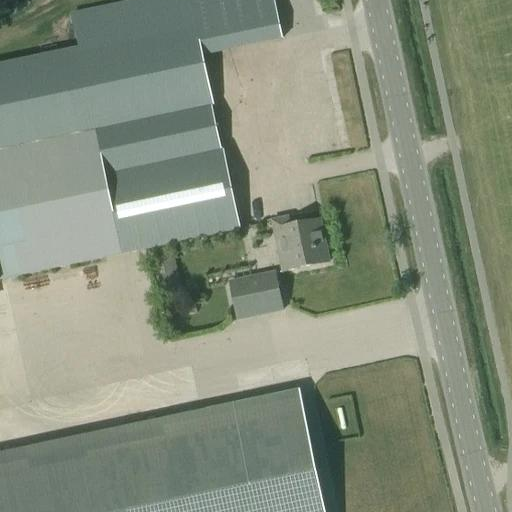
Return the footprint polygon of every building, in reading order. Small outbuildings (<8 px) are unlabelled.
[(0,156),(97,136),(122,255),(240,231),(223,152),(221,153),(211,106),(213,106),(196,25),(0,65),(0,156)] [(0,156),(0,257),(5,280),(122,255),(97,136),(0,156)] [(272,222),(283,273),(328,264),(319,221),(290,227),(288,219),(272,222)] [(283,311),(275,274),(229,283),(237,321),(283,311)] [(0,317),(0,330),(13,327),(9,315),(0,317)] [(0,511),(325,511),(305,416),(29,475),(26,459),(6,464),(10,479),(0,481),(0,511)]
